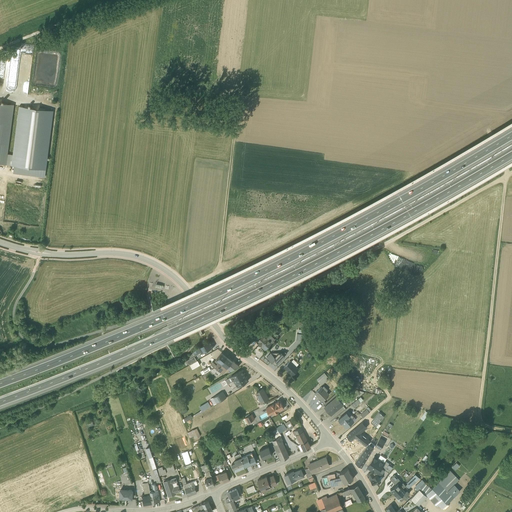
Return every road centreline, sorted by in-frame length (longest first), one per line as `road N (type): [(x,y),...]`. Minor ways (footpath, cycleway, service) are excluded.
road 1 (motorway): [(511,130),(243,275),(0,378)]
road 2 (motorway): [(0,397),(238,297),(511,150)]
road 3 (track): [(216,326),(505,175),(487,120)]
road 4 (unclassified): [(0,240),(155,262),(247,357)]
road 5 (track): [(511,430),(491,426),(480,411),(505,175),(511,170)]
road 6 (residential): [(332,439),(215,493)]
